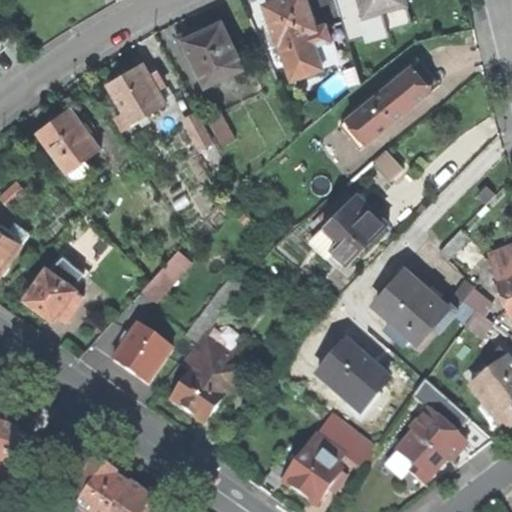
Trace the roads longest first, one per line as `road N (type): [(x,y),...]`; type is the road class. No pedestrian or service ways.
road 1 (residential): [(0,329),(256,511)]
road 2 (residential): [(0,109),(53,69),(177,0)]
